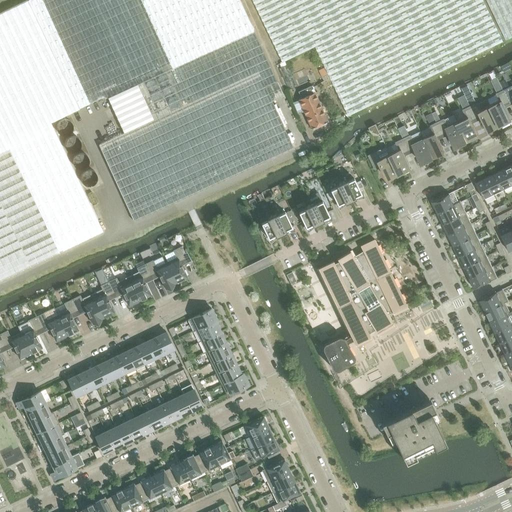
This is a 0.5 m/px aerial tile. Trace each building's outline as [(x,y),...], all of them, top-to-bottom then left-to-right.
[(0,146),(50,122),(70,112),(81,107),(106,96),(107,98),(137,84),(142,95),(153,119),(123,133),(100,143),(136,220),(192,194),(264,161),(292,148),(271,101),(283,96),(276,82),(238,0),(24,0),(13,6),(0,12),(0,146)] [(483,0),(253,0),(283,62),(285,61),(315,46),(325,67),(331,80),(348,115),(421,80),(504,41),(483,0)] [(511,0),(487,0),(507,40),(511,37),(511,0)] [(281,67),(278,68),(288,90),(296,86),(287,64),(286,65),(281,67)] [(325,67),(319,70),(325,83),(331,80),(325,67)] [(498,94),(487,99),(488,100),(490,104),(500,126),(511,120),(504,104),(509,102),(504,91),(503,91),(497,77),(491,80),(498,94)] [(137,84),(107,98),(111,107),(123,133),(153,119),(142,95),(137,84)] [(311,128),(327,121),(312,86),(298,91),(301,98),(298,99),(298,100),(303,111),(311,128)] [(298,100),(292,102),(297,114),(303,111),(298,100)] [(477,104),(470,107),(476,118),(481,115),(489,131),(500,126),(490,104),(488,100),(478,105),(477,104)] [(466,116),(456,120),(467,142),(478,136),(470,121),(476,118),(470,107),(464,110),(466,116)] [(431,113),(426,116),(429,122),(435,119),(431,113)] [(443,120),(437,123),(442,134),(448,132),(455,147),(467,142),(456,120),(446,125),(443,120)] [(0,146),(0,279),(102,231),(50,122),(0,146)] [(430,126),(420,131),(433,158),(444,152),(437,137),(442,134),(437,123),(430,126)] [(404,125),(398,128),(404,139),(410,136),(404,125)] [(404,139),(403,139),(409,150),(414,148),(422,163),(433,158),(420,131),(410,136),(404,139)] [(83,145),(75,134),(64,142),(72,153),(83,145)] [(403,139),(387,147),(400,174),(411,169),(403,153),(409,150),(403,139)] [(376,152),(369,155),(375,167),(381,164),(388,180),(400,174),(387,147),(386,146),(376,151),(376,152)] [(511,181),(505,167),(496,172),(504,189),(511,184),(511,181)] [(496,172),(486,177),(494,194),(504,189),(496,172)] [(484,199),(494,194),(486,177),(476,182),(484,199)] [(346,179),(341,182),(350,200),(355,198),(354,196),(361,193),(354,178),(347,181),(346,179)] [(345,203),(350,200),(341,182),(336,185),(336,186),(330,189),(337,204),(344,201),(345,203)] [(432,201),(438,213),(459,202),(459,201),(454,191),(432,201)] [(315,202),(309,205),(318,223),(323,220),(323,219),(329,216),(322,201),(315,204),(315,202)] [(438,213),(443,224),(466,212),(460,201),(459,201),(459,202),(438,213)] [(313,225),(318,223),(309,205),(304,207),(305,209),(298,212),(306,227),(312,224),(313,225)] [(295,208),(291,209),(296,220),(300,218),(295,208)] [(277,213),(272,215),(281,234),(286,231),(285,230),(292,226),(284,211),(278,214),(277,213)] [(443,224),(448,234),(471,223),(466,212),(443,224)] [(275,236),(281,234),(272,215),(267,218),(267,220),(261,223),(268,238),(275,235),(275,236)] [(448,234),(453,245),(476,234),(471,223),(448,234)] [(509,251),(511,249),(511,231),(511,230),(501,234),(509,251)] [(453,245),(458,256),(481,245),(476,234),(453,245)] [(333,260),(316,268),(348,334),(349,333),(354,344),(370,337),(368,332),(374,329),(377,333),(394,325),(390,316),(408,308),(375,239),(360,246),(362,251),(355,255),(351,249),(337,258),(338,260),(334,262),(333,260)] [(458,256),(464,267),(487,255),(481,245),(458,256)] [(173,251),(164,255),(167,262),(166,262),(176,282),(187,277),(180,262),(188,259),(181,246),(173,250),(173,251)] [(464,267),(469,277),(492,266),(487,255),(464,267)] [(152,260),(144,264),(151,277),(158,273),(165,288),(176,282),(166,262),(165,263),(162,256),(153,261),(152,260)] [(138,271),(128,276),(131,282),(140,300),(151,294),(144,280),(151,277),(144,264),(143,260),(135,264),(138,271)] [(109,266),(102,269),(108,281),(115,278),(109,266)] [(497,278),(492,266),(469,277),(474,289),(497,278)] [(102,268),(94,272),(101,285),(108,281),(102,269),(102,268)] [(290,283),(296,281),(292,271),(286,274),(290,283)] [(115,278),(108,281),(114,294),(121,291),(128,305),(140,300),(131,282),(128,276),(117,281),(116,278),(115,278)] [(102,289),(92,294),(94,299),(95,299),(103,317),(114,312),(107,298),(114,294),(108,281),(101,285),(100,285),(102,289)] [(480,300),(485,311),(505,302),(508,301),(503,289),(480,300)] [(417,298),(423,310),(435,303),(429,292),(417,298)] [(79,295),(72,299),(78,312),(85,308),(92,323),(103,317),(95,299),(94,299),(92,294),(81,299),(79,295)] [(64,304),(54,308),(58,317),(67,335),(78,330),(71,315),(78,312),(72,299),(64,303),(64,304)] [(485,311),(490,322),(510,312),(505,302),(485,311)] [(54,308),(35,316),(42,329),(49,326),(56,340),(67,335),(58,317),(54,308)] [(211,308),(203,312),(193,317),(198,328),(215,320),(215,321),(217,320),(211,308)] [(490,322),(496,333),(511,324),(511,311),(510,312),(490,322)] [(27,321),(17,326),(22,334),(30,353),(42,347),(35,333),(42,329),(35,316),(27,320),(27,321)] [(195,330),(200,341),(220,331),(215,321),(215,320),(198,328),(195,330)] [(511,324),(496,333),(501,343),(511,338),(511,324)] [(6,330),(0,333),(0,336),(5,347),(12,344),(19,358),(30,353),(22,334),(11,340),(6,330)] [(200,341),(205,351),(225,342),(220,331),(200,341)] [(166,332),(156,336),(164,353),(174,348),(166,332)] [(156,336),(146,341),(154,358),(164,353),(156,336)] [(322,346),(322,347),(322,348),(332,367),(332,368),(334,369),(335,370),(336,370),(338,370),(339,369),(351,362),(352,361),(353,360),(354,358),(354,357),(354,355),(353,354),(344,338),(343,337),(342,336),(340,336),(339,336),(338,336),(326,342),(324,342),(323,343),(323,344),(322,346)] [(511,338),(501,343),(506,354),(511,351),(511,338)] [(146,341),(136,346),(144,363),(154,358),(146,341)] [(205,351),(211,362),(231,353),(225,342),(205,351)] [(136,346),(127,351),(135,367),(144,363),(136,346)] [(127,351),(117,355),(125,372),(135,367),(127,351)] [(211,362),(216,373),(236,363),(231,353),(211,362)] [(117,355),(107,360),(115,377),(125,372),(117,355)] [(107,360),(97,365),(106,381),(115,377),(107,360)] [(216,373),(221,384),(241,374),(236,363),(216,373)] [(97,365),(88,369),(96,386),(106,381),(97,365)] [(88,369),(78,374),(86,391),(96,386),(88,369)] [(242,373),(241,374),(221,384),(227,395),(248,385),(242,373)] [(76,396),(86,391),(78,374),(68,379),(76,396)] [(193,389),(183,394),(191,410),(201,406),(193,389)] [(24,405),(26,411),(45,402),(39,391),(16,402),(19,408),(24,405)] [(174,399),(182,415),(191,410),(183,394),(178,396),(177,393),(172,395),(174,399)] [(174,399),(164,403),(172,420),(182,415),(174,399)] [(395,440),(397,445),(405,462),(445,442),(435,421),(440,419),(430,399),(381,423),(390,442),(395,440)] [(26,411),(32,422),(50,413),(45,402),(26,411)] [(164,403),(154,408),(162,425),(172,420),(164,403)] [(154,408),(144,413),(152,429),(162,425),(154,408)] [(32,422),(37,433),(59,422),(53,412),(50,413),(32,422)] [(123,418),(125,422),(133,439),(143,434),(135,417),(132,413),(123,418)] [(144,413),(135,417),(143,434),(152,429),(144,413)] [(245,424),(250,436),(268,427),(263,416),(245,424)] [(37,433),(42,444),(60,435),(64,433),(59,422),(37,433)] [(125,422),(115,427),(123,443),(133,439),(125,422)] [(115,427),(105,432),(113,448),(123,443),(115,427)] [(250,436),(255,447),(274,438),(268,427),(250,436)] [(113,448),(105,432),(103,428),(93,432),(103,453),(113,448)] [(42,444),(47,455),(66,446),(60,435),(42,444)] [(279,449),(274,438),(255,447),(261,460),(278,452),(277,450),(279,449)] [(221,440),(210,446),(219,464),(230,459),(221,440)] [(52,465),(71,456),(74,455),(68,444),(66,446),(47,455),(52,465)] [(200,453),(193,456),(193,457),(197,465),(204,461),(208,469),(219,464),(210,446),(199,451),(200,453)] [(192,454),(181,460),(190,478),(208,469),(204,461),(197,465),(193,457),(193,456),(192,454)] [(76,468),(71,456),(52,465),(55,471),(50,473),(53,479),(76,468)] [(261,470),(267,481),(289,470),(284,459),(261,470)] [(171,467),(164,471),(163,471),(167,479),(175,475),(179,483),(190,478),(181,460),(170,465),(171,467)] [(235,469),(238,475),(249,470),(246,463),(235,469)] [(163,469),(151,474),(160,492),(179,483),(175,475),(167,479),(163,471),(164,471),(163,469)] [(252,476),(249,470),(238,475),(241,481),(252,476)] [(267,481),(272,492),(295,481),(289,470),(267,481)] [(134,485),(138,493),(145,490),(149,498),(160,492),(151,474),(140,480),(141,482),(134,485)] [(272,492),(277,503),(278,503),(283,500),(300,492),(295,481),(272,492)] [(133,483),(122,488),(131,507),(149,498),(145,490),(138,493),(134,485),(133,483)] [(241,493),(236,484),(230,486),(235,496),(241,493)] [(105,499),(109,507),(116,504),(120,511),(131,507),(122,488),(111,494),(112,496),(105,499)] [(104,497),(93,502),(97,511),(119,511),(120,511),(116,504),(109,507),(105,499),(104,497)] [(83,510),(78,511),(97,511),(93,502),(82,508),(83,510)]
